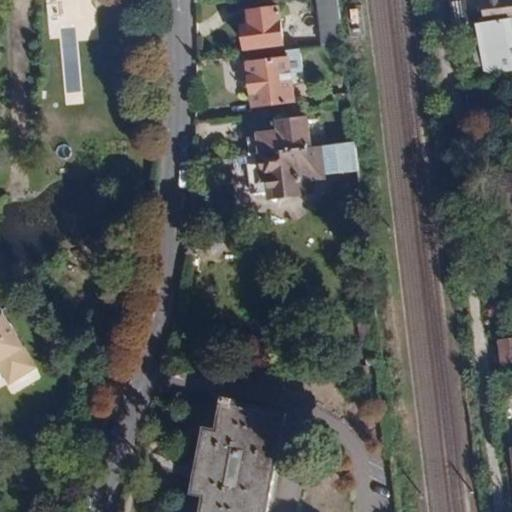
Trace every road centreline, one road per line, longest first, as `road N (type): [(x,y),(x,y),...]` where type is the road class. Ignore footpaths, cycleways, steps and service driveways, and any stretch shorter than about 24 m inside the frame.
road 1 (residential): [(176,0),(169,282),(100,511)]
road 2 (residential): [(433,0),(496,511)]
